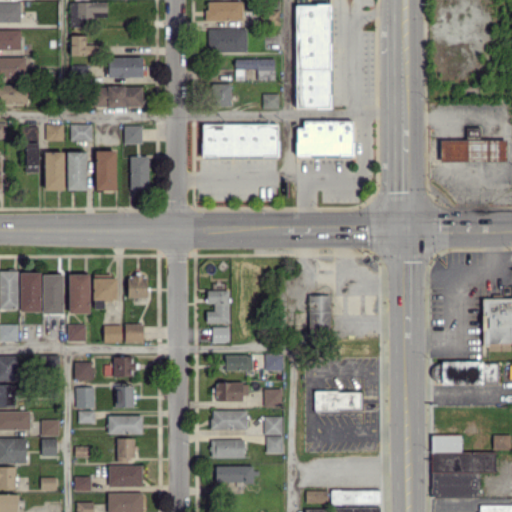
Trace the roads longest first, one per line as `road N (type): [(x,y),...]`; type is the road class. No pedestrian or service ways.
road 1 (residential): [(175,0),(177,511)]
road 2 (secondary): [(280,227),(0,227)]
road 3 (secondary): [(406,511),(405,343)]
road 4 (secondary): [(404,225),(280,227)]
